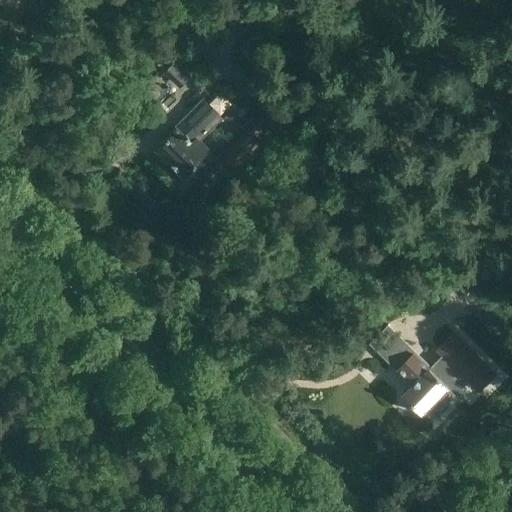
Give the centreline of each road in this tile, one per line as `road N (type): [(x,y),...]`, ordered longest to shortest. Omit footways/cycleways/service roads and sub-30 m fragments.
road 1 (residential): [(511,345),(158,0)]
road 2 (primary): [(299,511),(0,218)]
